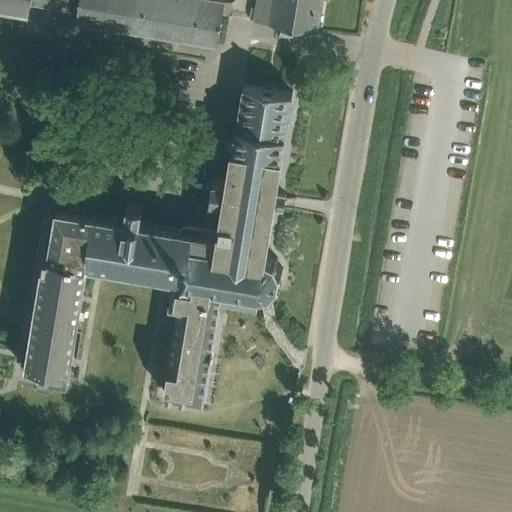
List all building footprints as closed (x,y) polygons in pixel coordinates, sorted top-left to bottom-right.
[(0,0),(0,10),(30,15),(32,2),(32,0),(0,0)] [(32,0),(32,2),(79,10),(80,0),(32,0)] [(80,0),(79,10),(78,18),(78,19),(219,44),(226,0),(80,0)] [(257,0),(256,6),(255,15),(254,19),(318,29),(323,0),(257,0)] [(57,375),(68,377),(87,260),(174,275),(170,298),(180,300),(165,392),(204,398),(221,297),(259,303),(261,291),(270,289),(271,291),(273,290),(272,288),(278,281),(281,283),(283,281),(280,279),(281,270),(284,269),(284,267),(281,267),(277,259),(279,257),(277,255),(274,257),(267,253),(274,207),(284,208),(287,193),(277,191),(294,89),(245,81),(238,122),(237,122),(227,177),(215,175),(212,196),(224,198),(218,230),(141,218),(144,205),(128,202),(126,215),(99,211),(106,166),(86,163),(86,161),(65,157),(64,159),(56,157),(50,192),(58,194),(49,252),(44,252),(25,370),(39,372),(42,378),(52,379),(57,375)]
